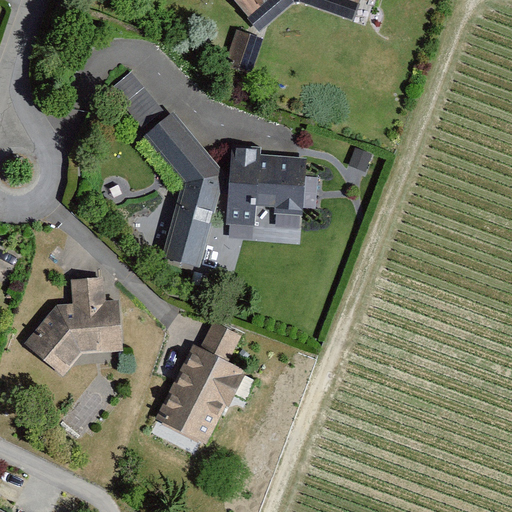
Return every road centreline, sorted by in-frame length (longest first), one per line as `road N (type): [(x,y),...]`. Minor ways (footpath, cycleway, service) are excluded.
road 1 (track): [(458,0),(274,511)]
road 2 (residential): [(0,134),(28,137),(48,166),(36,199),(0,208)]
